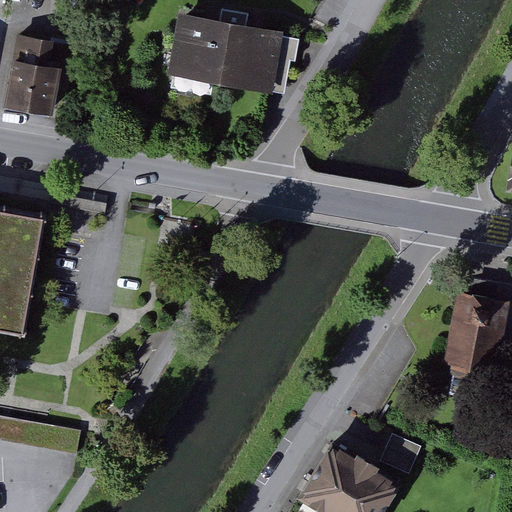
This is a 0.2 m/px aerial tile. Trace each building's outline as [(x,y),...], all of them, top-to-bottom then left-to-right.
[(279,30),(173,12),(163,74),(269,92),(279,30)] [(67,39),(25,35),(17,105),(60,109),(67,39)] [(511,137),(508,137),(500,189),(511,191),(511,137)] [(107,202),(50,193),(49,203),(105,212),(107,202)] [(52,213),(0,203),(0,325),(31,331),(52,213)] [(511,335),(511,297),(467,290),(454,362),(506,371),(511,335)] [(87,427),(0,412),(0,437),(83,452),(87,432),(87,427)] [(377,511),(397,481),(327,438),(291,496),(316,511),(377,511)]
